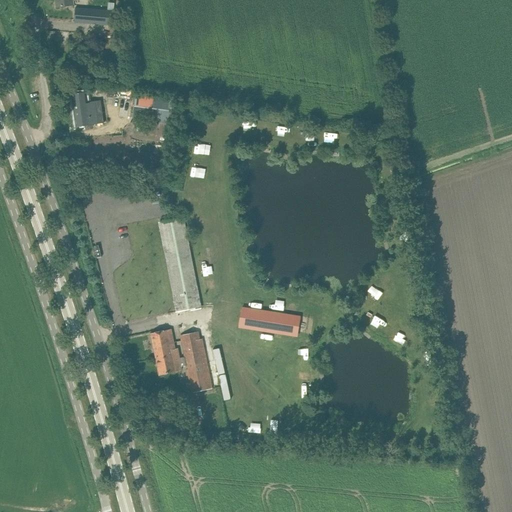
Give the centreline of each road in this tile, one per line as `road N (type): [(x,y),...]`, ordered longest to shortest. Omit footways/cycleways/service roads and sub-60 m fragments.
road 1 (unclassified): [(149,511),(0,58)]
road 2 (primary): [(128,511),(0,108)]
road 3 (unclassified): [(108,511),(0,168)]
